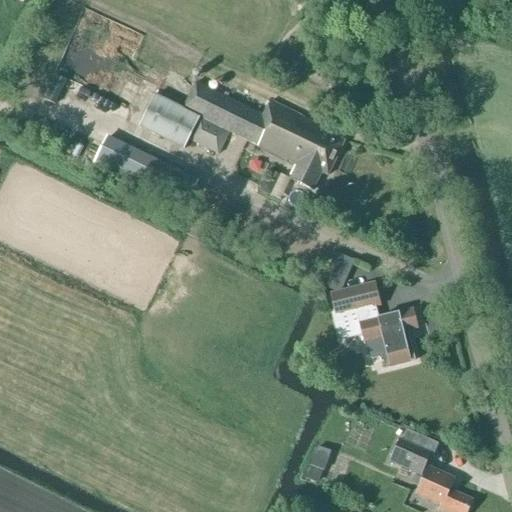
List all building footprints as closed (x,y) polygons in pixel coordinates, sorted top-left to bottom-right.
[(326,77),(316,99),(338,109),(348,87),(326,77)] [(196,83),(183,109),(167,101),(156,124),(218,155),(229,133),(296,165),(289,181),(313,192),(321,174),(328,176),(344,142),(325,132),(326,129),(270,102),(263,117),(196,83)] [(192,212),(202,191),(105,147),(94,170),(192,212)] [(320,283),(331,288),(338,274),(327,268),(320,283)] [(379,319),(376,308),(381,307),(375,283),(330,295),(335,314),(331,315),(336,335),(343,340),(363,335),(370,363),(383,360),(385,368),(389,367),(390,369),(411,364),(411,362),(415,361),(408,331),(417,329),(413,310),(379,319)] [(439,444),(408,430),(403,442),(400,441),(390,463),(424,478),(417,495),(441,506),(439,511),(440,511),(467,511),(472,502),(449,492),(454,481),(428,469),(428,470),(424,468),(431,454),(434,456),(439,444)] [(324,471),(331,453),(318,448),(306,477),(319,482),(323,471),(324,471)]
